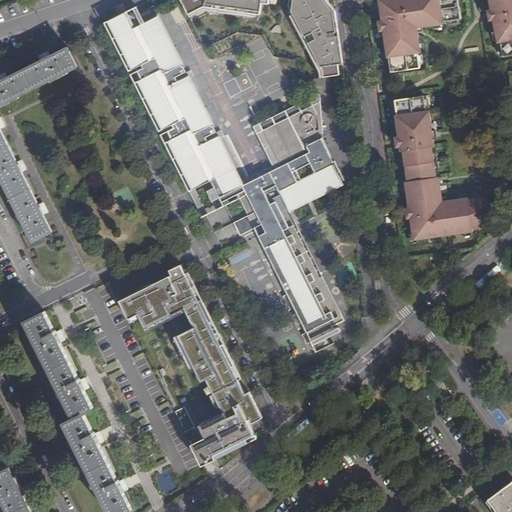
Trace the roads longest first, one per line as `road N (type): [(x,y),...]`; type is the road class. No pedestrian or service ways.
road 1 (residential): [(70,7),(287,433)]
road 2 (residential): [(412,325),(387,287),(371,122),(343,0)]
road 3 (tertiary): [(287,433),(412,325)]
road 4 (residential): [(417,321),(511,450)]
road 5 (residential): [(0,380),(67,511)]
road 6 (tertiary): [(188,511),(287,433)]
road 7 (tertiary): [(417,321),(511,240)]
